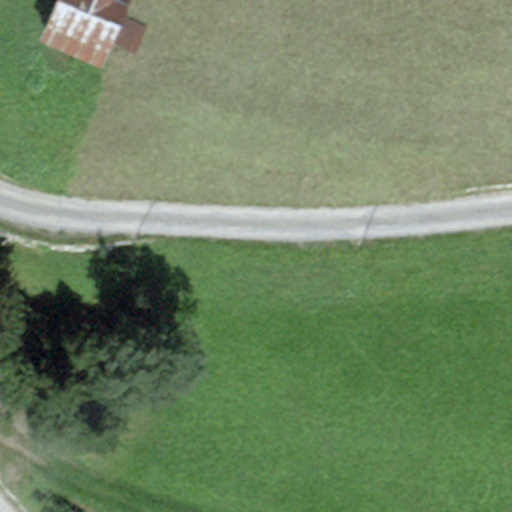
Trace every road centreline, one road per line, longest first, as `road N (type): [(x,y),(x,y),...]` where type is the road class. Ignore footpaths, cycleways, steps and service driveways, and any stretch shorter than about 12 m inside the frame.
road 1 (residential): [(0,201),(73,217),(306,225),(511,207)]
road 2 (track): [(173,511),(58,471),(0,427)]
